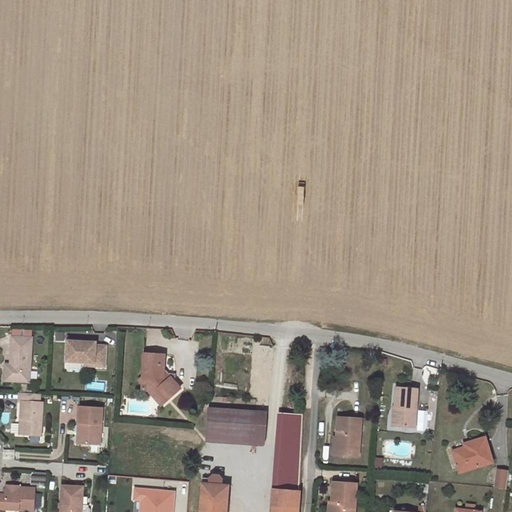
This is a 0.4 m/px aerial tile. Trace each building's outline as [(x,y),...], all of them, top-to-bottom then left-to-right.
[(9,340),(8,365),(7,380),(26,382),(29,341),(9,340)] [(95,344),(66,342),(64,362),(82,364),(82,367),(105,368),(106,347),(95,347),(95,344)] [(148,392),(152,397),(156,393),(162,394),(169,401),(180,391),(175,385),(175,378),(168,378),(164,372),(165,357),(144,356),(143,379),(139,382),(143,386),(142,392),(148,392)] [(397,388),(396,409),(399,409),(397,429),(416,430),(418,389),(397,388)] [(37,394),(17,392),(16,402),(19,402),(16,434),(38,435),(41,403),(36,402),(37,394)] [(156,393),(152,397),(162,408),(169,401),(162,394),(156,393)] [(78,406),(77,423),(82,424),(80,444),(98,445),(102,407),(78,406)] [(208,408),(205,441),(249,444),(251,412),(208,408)] [(278,490),(299,492),(304,415),(282,414),(278,490)] [(341,416),(339,436),(343,436),(341,454),(361,454),(364,418),(341,416)] [(487,437),(471,443),(473,448),(457,454),(462,472),(495,461),(487,437)] [(468,448),(456,451),(457,454),(473,448),(471,443),(466,444),(468,448)] [(384,468),(385,458),(376,457),(375,467),(384,468)] [(498,469),(496,488),(507,489),(509,471),(498,469)] [(48,486),(48,472),(33,471),(32,486),(48,486)] [(222,472),(203,471),(200,511),(226,511),(229,485),(221,484),(222,472)] [(336,478),(335,498),(338,498),(337,511),(357,511),(359,479),(336,478)] [(82,487),(60,486),(58,511),(87,511),(88,509),(86,507),(86,505),(80,504),(82,487)] [(17,489),(2,488),(1,497),(0,497),(0,511),(13,511),(31,511),(32,492),(17,491),(17,489)] [(272,511),(297,511),(299,492),(278,490),(274,490),(272,511)] [(174,511),(175,494),(137,491),(136,499),(143,500),(142,511),(148,511),(147,511),(174,511)]
